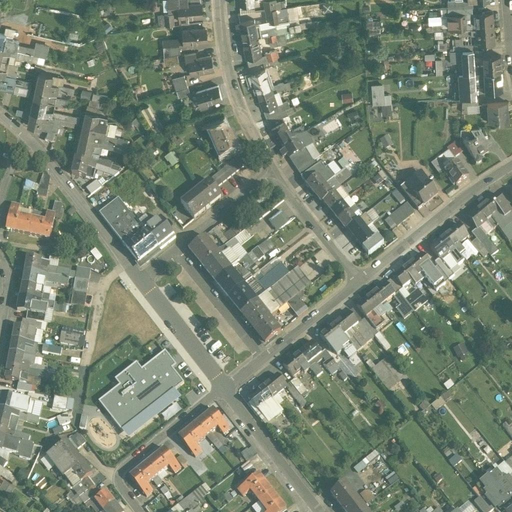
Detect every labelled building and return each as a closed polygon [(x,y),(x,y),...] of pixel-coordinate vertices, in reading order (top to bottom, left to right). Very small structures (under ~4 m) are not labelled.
[(191,3),(189,4),(188,0),(169,0),(170,11),(180,10),(181,22),(190,21),(190,19),(204,17),(202,3),(191,3)] [(265,11),(280,8),(279,1),(275,1),(275,0),(266,0),(264,0),(265,11)] [(462,0),(460,0),(448,1),(448,9),(473,7),(472,1),(463,1),(462,0)] [(254,4),(240,5),(240,13),(254,11),(254,4)] [(289,21),(287,8),(277,9),(279,22),(289,21)] [(279,22),(277,9),(265,11),(267,24),(279,22)] [(493,11),(475,13),(477,28),(494,27),(493,11)] [(159,26),(175,25),(174,13),(159,14),(159,26)] [(477,28),(475,13),(472,13),(465,14),(466,29),(477,28)] [(458,14),(448,15),(450,30),(466,29),(465,14),(458,14)] [(255,20),(241,22),(244,40),(259,37),(255,20)] [(15,31),(0,27),(0,33),(6,35),(6,38),(12,39),(13,36),(14,37),(15,31)] [(494,27),(477,28),(478,44),(495,43),(494,27)] [(205,28),(183,30),(184,44),(206,42),(205,28)] [(12,39),(6,38),(6,35),(0,33),(0,47),(11,50),(16,51),(17,47),(19,47),(19,46),(18,45),(19,41),(12,39)] [(275,40),(276,46),(286,43),(284,33),(275,34),(276,40),(275,40)] [(259,37),(244,40),(247,58),(262,56),(259,37)] [(48,46),(36,43),(35,49),(35,50),(47,52),(48,46)] [(179,45),(163,48),(164,57),(180,54),(179,45)] [(35,49),(19,46),(19,47),(17,47),(16,51),(34,55),(35,50),(35,49)] [(11,50),(0,47),(0,61),(0,62),(2,53),(10,55),(11,50)] [(16,51),(11,50),(10,55),(10,56),(33,61),(34,55),(16,51)] [(47,52),(35,50),(34,55),(38,56),(46,58),(47,52)] [(267,60),(278,58),(276,50),(265,53),(267,60)] [(483,56),(483,66),(474,66),(472,50),(462,51),(463,62),(464,73),(474,73),(484,72),(502,71),(501,55),(493,55),(493,52),(488,52),(488,56),(483,56)] [(450,52),(451,63),(458,62),(463,62),(462,51),(456,52),(450,52)] [(210,56),(189,61),(192,74),(213,70),(210,56)] [(264,68),(279,63),(278,58),(262,62),(264,68)] [(266,70),(252,75),(258,93),(272,88),(266,70)] [(474,73),(464,73),(459,74),(460,92),(475,91),(503,89),(502,71),(484,72),(474,73)] [(53,76),(39,73),(36,87),(57,91),(58,86),(51,85),(53,76)] [(173,78),(180,97),(191,93),(184,74),(173,78)] [(4,81),(0,80),(0,89),(5,90),(8,77),(5,76),(4,81)] [(16,79),(8,77),(5,90),(13,92),(16,79)] [(218,85),(197,91),(201,105),(222,99),(218,85)] [(373,105),(391,103),(390,94),(383,95),(382,85),(372,85),(373,105)] [(57,91),(36,87),(33,100),(47,103),(49,95),(56,96),(57,91)] [(272,88),(258,93),(263,110),(277,105),(272,88)] [(83,89),(81,96),(91,98),(92,91),(83,89)] [(353,92),(343,93),(344,101),(353,101),(353,92)] [(475,98),(462,99),(462,113),(468,112),(468,105),(478,104),(478,97),(475,98)] [(47,103),(33,100),(30,113),(51,118),(53,113),(45,111),(47,103)] [(263,110),(266,119),(285,110),(289,108),(286,101),(277,105),(263,110)] [(505,102),(488,103),(489,121),(497,120),(497,123),(508,122),(507,111),(506,111),(505,102)] [(159,123),(149,106),(145,108),(155,126),(159,123)] [(289,108),(285,110),(288,114),(296,110),(294,106),(289,108)] [(266,119),(271,128),(284,121),(282,117),(288,115),(285,110),(266,119)] [(108,117),(86,112),(80,137),(102,141),(103,141),(104,135),(108,117)] [(51,118),(30,113),(27,126),(41,129),(43,120),(51,122),(51,118)] [(73,122),(51,118),(51,122),(43,120),(41,129),(48,131),(51,131),(56,132),(57,127),(58,124),(60,125),(72,127),(73,122)] [(225,119),(206,128),(207,128),(221,161),(220,161),(220,162),(240,153),(239,152),(238,153),(233,139),(234,139),(233,138),(232,139),(230,134),(231,134),(231,133),(230,134),(224,120),(225,120),(225,119)] [(293,137),(284,121),(271,128),(280,144),(293,137)] [(301,126),(292,131),(295,136),(304,131),(301,126)] [(486,138),(479,129),(470,129),(475,136),(480,143),(486,138)] [(51,131),(48,131),(45,142),(52,145),(56,132),(51,131)] [(295,136),(293,137),(302,153),(306,151),(313,147),(304,131),(295,136)] [(115,138),(104,135),(103,141),(113,144),(115,138)] [(480,143),(475,136),(462,146),(475,163),(488,153),(480,143)] [(102,141),(80,137),(77,149),(91,152),(93,144),(101,145),(102,141)] [(302,153),(293,137),(280,144),(284,151),(281,153),(284,158),(287,157),(289,160),(302,153)] [(386,150),(393,146),(388,137),(381,141),(386,150)] [(128,141),(115,138),(113,144),(126,147),(128,141)] [(458,153),(453,146),(447,150),(453,160),(462,154),(460,151),(458,153)] [(91,152),(77,149),(75,162),(96,167),(97,162),(89,160),(91,152)] [(302,153),(289,160),(298,174),(313,163),(306,151),(302,153)] [(172,168),(181,162),(174,153),(165,159),(172,168)] [(238,158),(224,169),(231,178),(245,167),(238,158)] [(446,171),(437,160),(431,165),(439,177),(446,171)] [(96,167),(75,162),(72,176),(85,179),(86,178),(87,170),(95,171),(96,167)] [(316,168),(313,163),(298,174),(301,178),(316,168)] [(468,179),(456,164),(444,172),(450,180),(448,182),(452,187),(454,186),(456,188),(468,179)] [(321,165),(301,179),(307,185),(317,177),(325,187),(335,179),(327,169),(325,171),(321,165)] [(110,171),(96,167),(95,171),(109,176),(110,171)] [(224,169),(209,182),(216,190),(231,178),(224,169)] [(95,171),(87,170),(86,178),(93,180),(95,171)] [(339,187),(351,177),(345,171),(325,187),(332,196),(340,189),(339,187)] [(48,197),(52,175),(43,174),(39,195),(48,197)] [(427,183),(420,174),(406,185),(414,194),(427,183)] [(325,187),(317,177),(307,185),(314,195),(325,187)] [(27,181),(25,189),(32,192),(35,184),(27,181)] [(101,188),(96,182),(86,190),(91,196),(101,188)] [(209,183),(182,205),(181,204),(194,221),(194,220),(221,198),(222,199),(216,190),(209,182),(209,183)] [(427,183),(414,194),(424,207),(437,196),(427,183)] [(414,194),(406,185),(400,190),(418,212),(424,207),(414,194)] [(332,196),(325,187),(314,195),(322,205),(324,203),(332,196)] [(398,192),(393,195),(400,204),(405,201),(398,192)] [(341,204),(334,195),(332,196),(324,203),(331,213),(341,204)] [(497,196),(482,208),(491,220),(499,213),(504,220),(508,217),(511,215),(497,196)] [(348,199),(341,204),(348,213),(355,208),(348,199)] [(130,215),(119,200),(100,215),(111,229),(130,215)] [(341,204),(331,213),(338,222),(348,213),(341,204)] [(20,207),(12,205),(6,231),(28,236),(31,219),(18,216),(20,207)] [(415,214),(407,205),(389,219),(397,228),(415,214)] [(352,218),(359,213),(355,208),(348,213),(352,218)] [(482,208),(468,219),(476,230),(477,231),(479,230),(491,220),(482,208)] [(45,222),(31,219),(28,236),(50,241),(55,215),(47,213),(45,222)] [(280,231),(290,223),(281,213),(271,221),(280,231)] [(352,218),(348,213),(338,222),(346,231),(347,230),(356,223),(352,218)] [(491,220),(509,244),(511,241),(511,222),(508,217),(504,220),(499,213),(491,220)] [(139,226),(130,215),(111,229),(140,266),(159,251),(139,226)] [(365,216),(358,222),(365,231),(373,225),(365,216)] [(397,228),(389,219),(384,223),(392,233),(397,228)] [(175,239),(161,221),(152,228),(146,220),(139,226),(159,251),(175,239)] [(356,223),(347,230),(355,240),(365,231),(358,222),(356,223)] [(459,226),(444,238),(454,249),(468,238),(459,226)] [(472,234),(491,257),(497,252),(479,230),(477,231),(476,230),(472,234)] [(373,241),(365,231),(355,240),(362,249),(373,241)] [(218,254),(205,238),(189,251),(202,267),(218,254)] [(377,238),(373,241),(362,249),(368,257),(383,245),(377,238)] [(444,238),(430,249),(439,261),(441,260),(448,254),(454,249),(444,238)] [(218,254),(202,267),(215,283),(239,264),(226,247),(218,254)] [(454,249),(448,254),(458,266),(463,261),(454,249)] [(417,279),(431,268),(431,267),(422,256),(408,267),(417,279)] [(247,257),(239,264),(246,272),(254,266),(247,257)] [(36,260),(27,258),(25,272),(46,276),(47,271),(39,270),(41,261),(36,260)] [(435,263),(449,280),(454,276),(441,260),(439,261),(435,263)] [(48,262),(41,261),(39,270),(47,271),(46,276),(56,277),(57,270),(47,268),(48,262)] [(239,264),(215,283),(228,299),(244,286),(235,274),(238,272),(244,279),(248,275),(246,272),(239,264)] [(259,286),(266,295),(289,277),(281,267),(259,286)] [(408,267),(393,279),(402,290),(411,283),(415,288),(421,284),(417,279),(408,267)] [(449,281),(438,267),(433,271),(444,285),(449,281)] [(431,268),(417,279),(421,284),(425,280),(436,293),(445,286),(444,285),(433,271),(431,268)] [(91,271),(77,269),(76,280),(89,282),(91,271)] [(298,269),(266,295),(279,311),(297,297),(311,285),(298,269)] [(46,276),(25,272),(23,285),(36,287),(38,279),(45,280),(46,276)] [(45,280),(38,279),(36,287),(44,289),(45,284),(67,287),(68,279),(56,277),(46,276),(45,280)] [(89,282),(76,280),(73,293),(86,295),(89,282)] [(36,287),(23,285),(20,298),(42,301),(43,297),(35,296),(36,287)] [(385,285),(371,297),(380,308),(393,298),(394,297),(394,296),(385,285)] [(257,302),(244,286),(228,299),(241,315),(257,302)] [(44,289),(36,287),(35,296),(43,297),(42,301),(42,302),(49,303),(50,296),(43,295),(44,289)] [(410,307),(422,297),(418,291),(405,301),(410,307)] [(86,295),(73,293),(71,306),(84,308),(86,295)] [(413,313),(398,293),(394,296),(394,297),(393,298),(400,307),(396,311),(404,320),(413,313)] [(279,311),(266,295),(257,302),(241,315),(254,332),(270,319),(279,311)] [(305,307),(297,297),(287,305),(295,315),(305,307)] [(380,308),(371,297),(357,308),(366,319),(380,308)] [(42,301),(20,298),(19,298),(17,312),(27,313),(31,314),(45,317),(46,317),(47,310),(48,307),(42,306),(42,305),(41,305),(42,302),(42,301)] [(49,303),(42,302),(41,305),(42,305),(42,306),(48,307),(47,310),(53,312),(55,304),(49,303)] [(380,308),(366,319),(376,332),(385,325),(381,319),(386,315),(380,308)] [(45,317),(31,314),(27,313),(26,321),(42,324),(44,324),(45,317)] [(348,315),(335,326),(343,337),(357,326),(348,315)] [(281,333),(270,319),(254,332),(265,345),(281,333)] [(26,321),(23,321),(21,328),(29,330),(37,331),(41,332),(42,324),(26,321)] [(357,326),(343,337),(356,353),(374,338),(361,323),(357,326)] [(335,326),(320,337),(329,349),(336,343),(343,337),(335,326)] [(21,328),(15,327),(12,341),(34,345),(35,340),(27,339),(29,330),(21,328)] [(37,331),(29,330),(27,339),(35,340),(37,331)] [(80,335),(62,332),(60,344),(77,347),(80,335)] [(353,349),(343,337),(336,343),(345,355),(353,349)] [(390,348),(384,339),(380,342),(387,350),(390,348)] [(34,345),(12,341),(10,354),(24,356),(25,348),(33,350),(34,345)] [(311,344),(297,355),(306,366),(320,355),(311,344)] [(463,344),(454,349),(461,363),(470,358),(463,344)] [(62,350),(44,346),(43,351),(49,352),(48,354),(60,356),(61,357),(62,350),(62,349),(62,350)] [(33,350),(25,348),(24,356),(35,358),(36,353),(33,352),(33,350)] [(122,433),(128,440),(181,399),(176,392),(184,385),(171,368),(175,365),(165,353),(142,371),(137,364),(115,381),(120,388),(100,403),(112,419),(111,420),(122,434),(122,433)] [(24,356),(10,354),(8,367),(29,371),(30,366),(22,365),(24,356)] [(297,355),(283,366),(292,377),(306,366),(297,355)] [(35,358),(24,356),(22,364),(30,366),(29,371),(34,372),(35,367),(33,367),(35,358)] [(389,357),(372,371),(385,387),(392,381),(396,385),(402,380),(404,382),(407,380),(389,357)] [(29,371),(8,367),(5,381),(19,383),(21,374),(28,375),(29,371)] [(21,374),(19,383),(26,384),(28,377),(46,380),(47,374),(29,371),(28,375),(21,374)] [(47,374),(46,380),(56,382),(58,376),(47,374)] [(278,376),(264,388),(273,399),(287,388),(278,376)] [(273,399),(264,388),(263,388),(256,393),(255,391),(252,394),(253,396),(249,399),(258,411),(264,407),(273,400),(273,399)] [(15,400),(1,396),(0,402),(0,410),(20,415),(20,414),(21,410),(13,408),(15,400)] [(73,404),(73,403),(73,401),(54,398),(52,410),(66,413),(66,411),(71,412),(73,404)] [(21,410),(20,414),(27,417),(30,403),(15,400),(13,408),(21,410)] [(273,400),(264,407),(272,418),(282,411),(273,400)] [(20,415),(0,410),(0,423),(9,426),(11,418),(19,419),(20,415)] [(230,431),(213,410),(196,424),(207,438),(218,429),(223,436),(230,431)] [(67,415),(57,419),(60,428),(70,424),(67,415)] [(9,426),(0,423),(0,437),(13,441),(14,436),(7,434),(9,426)] [(207,438),(196,424),(178,439),(195,459),(201,454),(196,447),(207,438)] [(86,444),(78,434),(73,438),(82,448),(86,444)] [(13,441),(0,437),(0,451),(16,456),(19,443),(13,441)] [(82,448),(73,438),(69,441),(77,451),(82,448)] [(67,442),(48,457),(56,466),(74,452),(67,442)] [(34,447),(19,443),(16,456),(20,457),(19,459),(30,462),(34,447)] [(253,448),(242,453),(246,461),(257,456),(253,448)] [(165,450),(147,464),(158,477),(169,468),(175,475),(181,470),(165,450)] [(175,460),(182,469),(194,460),(187,451),(175,460)] [(74,452),(56,466),(60,472),(67,466),(72,473),(84,463),(74,452)] [(84,463),(72,473),(81,484),(82,483),(87,479),(92,475),(84,463)] [(362,463),(354,470),(357,475),(366,468),(362,463)] [(158,477),(147,464),(130,478),(147,498),(153,493),(147,486),(158,477)] [(67,466),(60,472),(65,478),(72,473),(67,466)] [(0,469),(0,477),(7,482),(12,476),(1,468),(0,469)] [(497,473),(490,479),(495,485),(496,486),(503,480),(497,473)] [(272,492),(259,475),(238,491),(243,498),(250,492),(259,503),(272,492)] [(43,478),(35,485),(40,490),(48,483),(43,478)] [(489,478),(482,484),(488,491),(495,485),(490,479),(489,478)] [(94,488),(87,479),(82,483),(89,492),(94,488)] [(377,485),(373,479),(367,483),(371,489),(377,485)] [(503,480),(496,486),(503,495),(511,489),(503,480)] [(345,484),(330,496),(342,511),(358,511),(364,508),(345,484)] [(482,484),(473,491),(483,503),(489,511),(492,511),(495,509),(487,499),(489,497),(486,493),(488,491),(482,484)] [(496,486),(495,485),(488,491),(486,493),(489,497),(487,499),(495,509),(497,511),(503,511),(504,511),(511,511),(511,505),(510,503),(503,495),(496,486)] [(94,488),(89,492),(95,500),(101,496),(94,488)] [(511,500),(511,490),(511,489),(503,495),(510,503),(511,500)] [(489,511),(483,503),(473,491),(472,491),(479,499),(474,503),(481,511),(489,511)] [(95,500),(95,501),(103,511),(104,511),(115,504),(106,492),(101,496),(95,500)] [(283,511),(286,510),(272,492),(259,503),(265,511),(283,511)] [(374,500),(368,492),(364,493),(360,496),(366,505),(374,500)] [(178,506),(182,511),(193,511),(200,507),(192,496),(178,506)]
